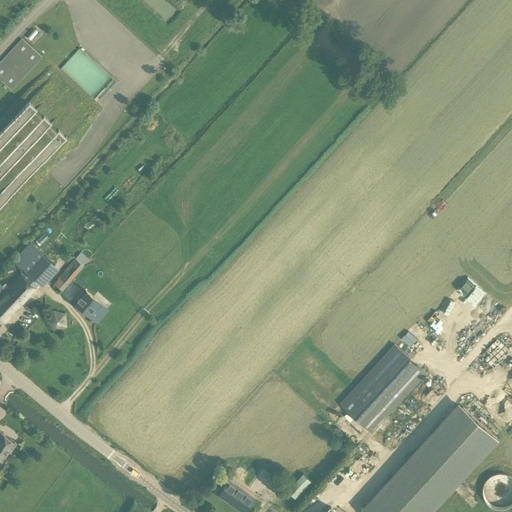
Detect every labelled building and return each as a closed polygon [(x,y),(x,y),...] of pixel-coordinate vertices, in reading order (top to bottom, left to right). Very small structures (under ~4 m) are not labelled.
[(0,78),(12,89),(41,57),(22,39),(0,62),(0,78)] [(99,100),(117,81),(81,48),(65,65),(68,68),(74,61),(83,70),(75,78),(99,100)] [(0,207),(66,136),(28,100),(0,130),(0,207)] [(92,209),(81,220),(90,230),(102,219),(92,209)] [(20,268),(21,274),(34,287),(55,264),(30,242),(12,261),(20,268)] [(81,252),(76,258),(84,265),(89,259),(81,252)] [(62,290),(84,265),(76,258),(75,258),(54,283),(62,290)] [(34,287),(21,274),(6,289),(0,283),(0,318),(4,322),(36,288),(34,287)] [(93,317),(103,305),(85,289),(75,300),(80,305),(79,306),(93,318),(93,317)] [(65,322),(66,320),(65,316),(63,314),(60,312),(58,311),(54,312),(51,314),(49,316),(48,319),(49,323),(50,325),(53,328),(56,329),(60,328),(62,327),(63,326),(65,324),(65,322)] [(373,432),(427,373),(395,344),(341,403),(373,432)] [(366,511),(431,511),(499,439),(463,406),(366,511)] [(0,459),(1,460),(13,442),(0,434),(0,433),(0,459)] [(296,497),(312,481),(304,473),(288,490),(296,497)] [(244,511),(254,498),(228,481),(219,495),(244,511)]
